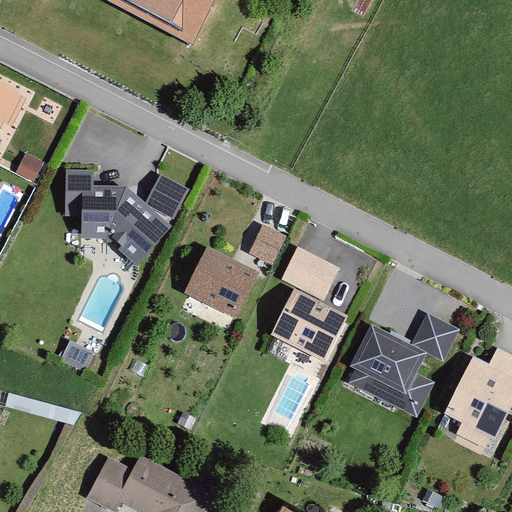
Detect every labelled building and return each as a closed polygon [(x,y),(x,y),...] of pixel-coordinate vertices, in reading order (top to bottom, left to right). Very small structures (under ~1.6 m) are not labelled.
[(43,0),(55,6),(57,0),(99,0),(197,51),(223,0),(43,0)] [(0,165),(31,102),(0,87),(0,165)] [(101,169),(67,171),(70,208),(83,209),(83,236),(117,235),(151,265),(196,193),(163,175),(148,203),(132,188),(103,189),(101,169)] [(263,226),(248,255),(273,267),(287,238),(263,226)] [(298,250),(282,282),(324,302),(340,270),(298,250)] [(255,277),(209,255),(189,294),(235,317),(255,277)] [(344,320),(295,296),(275,337),(323,361),(344,320)] [(412,351),(374,333),(349,385),(417,418),(433,386),(413,376),(425,352),(443,360),(456,333),(428,319),(412,351)] [(489,370),(474,363),(448,415),(466,424),(461,435),(490,450),(511,405),(511,358),(498,352),(489,370)] [(134,476),(110,463),(91,499),(114,511),(120,499),(144,511),(206,511),(213,500),(142,462),(134,476)]
